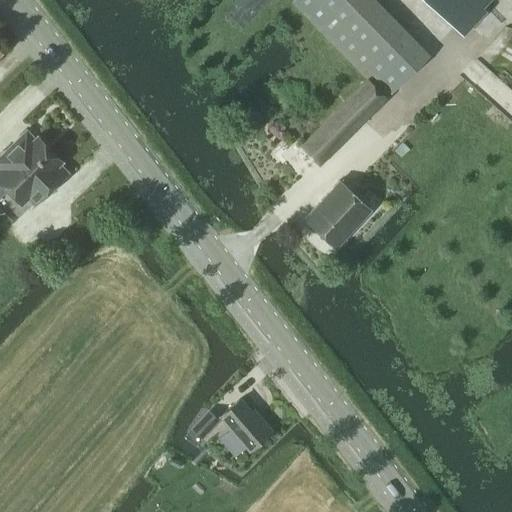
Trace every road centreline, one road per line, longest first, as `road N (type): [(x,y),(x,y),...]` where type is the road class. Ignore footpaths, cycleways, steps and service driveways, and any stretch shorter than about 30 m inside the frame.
road 1 (tertiary): [(419,511),(17,0)]
road 2 (track): [(225,262),(507,0)]
